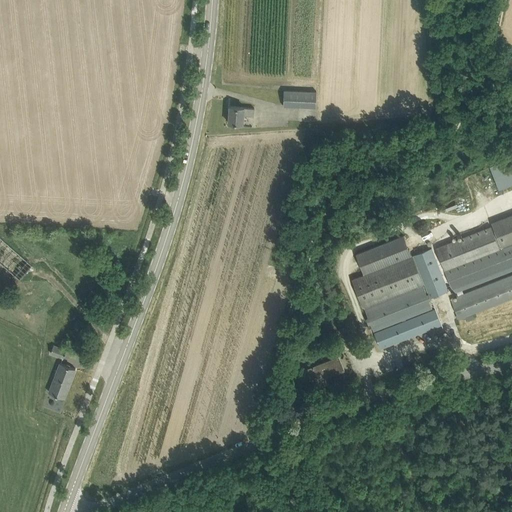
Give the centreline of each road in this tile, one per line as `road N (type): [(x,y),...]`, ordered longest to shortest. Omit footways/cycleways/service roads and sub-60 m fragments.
road 1 (track): [(500,0),(475,92),(445,146),(407,174),(336,205),(305,267),(252,449)]
road 2 (secondary): [(67,511),(179,201),(211,0)]
road 3 (tertiary): [(84,511),(427,383),(511,363)]
